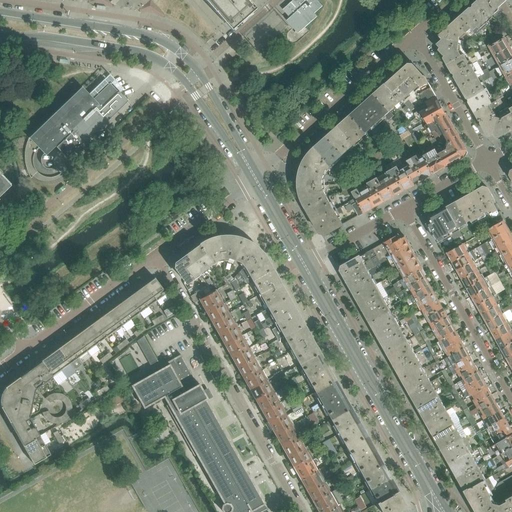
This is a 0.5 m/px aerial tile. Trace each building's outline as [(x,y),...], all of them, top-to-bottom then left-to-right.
[(203,0),(224,23),(230,29),(254,8),(247,0),(203,0)] [(315,14),(323,6),(317,0),(293,0),(283,10),(290,18),(287,21),(298,34),(305,28),(318,17),(315,14)] [(485,22),(492,16),(495,13),(495,11),(491,3),(489,0),(479,0),(474,6),(474,7),(472,9),(470,9),(460,18),(471,30),(473,32),(478,27),(479,28),(485,22)] [(511,0),(489,0),(491,3),(495,11),(503,4),(507,0),(511,0)] [(471,30),(460,18),(440,36),(442,38),(442,41),(438,45),(441,48),(440,50),(444,55),(446,56),(444,59),(448,65),(465,55),(464,55),(466,54),(463,50),(464,42),(459,41),(459,39),(464,34),(465,35),(471,30)] [(488,47),(504,38),(501,33),(500,33),(495,36),(485,42),(487,46),(488,48),(489,48),(488,47)] [(509,48),(504,38),(488,47),(489,48),(490,47),(495,56),(509,48)] [(487,46),(484,43),(482,41),(478,44),(479,46),(485,48),(486,49),(488,48),(487,46)] [(511,58),(511,52),(510,48),(509,48),(495,56),(500,66),(511,58)] [(481,58),(478,53),(473,54),(478,62),(482,59),(481,58)] [(471,66),(465,55),(448,65),(461,88),(478,78),(471,66)] [(511,71),(511,58),(500,66),(505,75),(511,71)] [(428,83),(425,76),(424,77),(413,65),(409,64),(399,73),(414,90),(419,85),(421,87),(428,83)] [(414,90),(399,73),(375,94),(389,111),(401,100),(402,101),(414,90)] [(482,84),(492,78),(489,73),(479,78),(482,84)] [(490,101),(481,84),(478,78),(461,88),(475,114),(504,98),(501,92),(498,94),(499,97),(490,102),(489,101),(490,101)] [(66,158),(126,101),(109,83),(93,99),(82,87),(29,138),(45,155),(56,146),(56,147),(66,158)] [(437,98),(431,87),(419,94),(425,102),(425,104),(437,98)] [(394,116),(389,111),(375,94),(351,116),(366,132),(371,128),(376,134),(383,128),(378,122),(384,116),(388,121),(394,116)] [(421,113),(440,103),(437,98),(425,104),(416,109),(417,112),(414,114),(415,116),(416,118),(419,116),(419,115),(421,113)] [(498,118),(500,109),(508,105),(504,98),(475,114),(488,136),(492,134),(495,135),(497,138),(511,129),(511,113),(502,119),(498,118)] [(415,107),(409,101),(405,105),(411,111),(415,107)] [(446,114),(440,103),(421,113),(427,125),(446,114)] [(454,128),(446,114),(427,125),(432,133),(437,130),(440,136),(454,128)] [(366,132),(351,116),(338,127),(354,144),(366,133),(366,132)] [(354,144),(338,127),(327,137),(342,155),(354,144)] [(467,152),(460,140),(454,128),(440,136),(440,137),(439,137),(443,143),(447,141),(449,143),(448,146),(458,149),(457,152),(467,154),(467,153),(467,152)] [(342,155),(327,137),(314,149),(310,153),(306,158),(303,163),(302,166),(324,175),(326,169),(342,155)] [(421,150),(432,144),(431,141),(429,138),(418,145),(421,150)] [(385,155),(392,150),(389,146),(383,151),(385,155)] [(447,166),(466,155),(467,154),(457,152),(458,149),(448,146),(447,150),(440,154),(447,166)] [(447,166),(440,154),(438,154),(435,149),(432,151),(424,156),(433,174),(447,166)] [(374,161),(384,154),(381,150),(372,158),(374,161)] [(433,174),(424,156),(418,159),(417,156),(413,158),(424,179),(433,174)] [(424,179),(413,158),(408,161),(409,164),(404,167),(414,185),(424,179)] [(321,181),(324,175),(302,166),(301,169),(299,175),(299,179),(299,185),(299,191),(301,197),(303,203),(306,208),(326,197),(322,189),(321,181)] [(414,185),(404,167),(400,169),(398,167),(393,170),(404,190),(414,185)] [(349,176),(339,170),(334,168),(333,170),(338,173),(336,178),(347,180),(349,176)] [(404,190),(393,170),(387,173),(389,176),(384,178),(394,196),(404,190)] [(0,193),(9,185),(0,175),(0,193)] [(394,196),(384,178),(379,181),(377,179),(372,181),(384,202),(394,196)] [(384,202),(372,181),(367,184),(369,187),(364,190),(374,207),(384,202)] [(499,209),(488,188),(483,187),(477,191),(483,201),(482,202),(487,211),(488,211),(489,213),(492,211),(493,213),(499,209)] [(374,207),(364,190),(359,192),(357,190),(352,193),(355,199),(363,213),(374,207)] [(487,211),(482,202),(483,201),(477,191),(456,203),(467,223),(471,220),(472,222),(485,215),(484,213),(487,211)] [(335,212),(326,197),(306,208),(320,233),(326,235),(343,225),(341,221),(337,217),(337,216),(343,213),(340,208),(335,212)] [(363,213),(355,199),(350,201),(352,205),(358,216),(363,213)] [(467,223),(456,203),(446,208),(459,230),(460,230),(467,242),(476,237),(467,223)] [(459,230),(446,208),(430,217),(431,220),(431,221),(432,222),(428,224),(438,242),(459,230)] [(497,224),(503,217),(498,213),(492,219),(497,224)] [(493,239),(509,230),(504,221),(488,230),(493,239)] [(511,249),(511,235),(511,236),(511,235),(510,232),(509,230),(493,239),(499,250),(492,255),(485,244),(482,246),(481,246),(490,263),(502,255),(511,249)] [(391,255),(409,245),(405,237),(402,239),(402,238),(400,239),(398,235),(384,243),(373,250),(380,261),(391,255)] [(234,260),(242,239),(241,239),(236,237),(230,236),(224,236),(218,237),(212,238),(206,241),(201,244),(198,246),(212,264),(218,259),(228,258),(234,260)] [(265,257),(261,252),(257,248),(252,244),(247,241),(242,239),(234,260),(240,262),(244,266),(252,281),(272,270),(265,257)] [(417,259),(409,245),(391,255),(397,265),(406,259),(409,264),(417,259)] [(467,254),(462,245),(450,252),(447,248),(442,250),(445,255),(447,254),(449,258),(451,259),(452,262),(467,254)] [(186,283),(212,264),(198,246),(175,263),(174,267),(185,283),(186,283)] [(511,249),(502,255),(511,272),(511,271),(511,249)] [(468,254),(467,254),(452,262),(453,263),(453,265),(454,267),(455,268),(457,271),(473,263),(478,260),(473,251),(468,254)] [(490,264),(485,255),(482,258),(487,266),(490,264)] [(368,271),(360,257),(342,267),(341,270),(356,297),(376,285),(368,271)] [(404,278),(421,269),(423,268),(417,259),(409,264),(406,259),(397,265),(404,278)] [(477,271),(473,263),(457,271),(458,272),(458,274),(459,276),(460,276),(462,279),(477,271)] [(495,272),(491,265),(487,267),(491,274),(495,272)] [(409,287),(425,277),(421,269),(404,278),(409,287)] [(288,298),(272,270),(252,281),(268,308),(288,298)] [(482,280),(477,271),(462,279),(463,281),(463,282),(464,284),(465,285),(467,289),(482,280)] [(234,279),(231,277),(233,275),(231,272),(228,275),(225,278),(229,283),(231,282),(234,279)] [(413,294),(430,285),(425,277),(409,287),(413,294)] [(472,297),(492,286),(487,277),(482,280),(467,289),(468,289),(467,291),(470,295),(471,295),(472,297)] [(168,293),(163,285),(162,283),(161,283),(159,283),(158,284),(154,278),(145,285),(157,301),(168,293)] [(239,288),(234,281),(231,283),(235,290),(239,288)] [(157,301),(145,285),(136,291),(148,307),(157,301)] [(384,299),(396,292),(394,288),(381,295),(376,285),(356,297),(371,323),(391,312),(384,299)] [(418,302),(434,293),(430,285),(413,294),(418,302)] [(199,300),(212,292),(210,288),(203,291),(202,290),(201,289),(199,286),(193,289),(190,286),(186,288),(194,303),(199,300)] [(496,295),(492,286),(472,297),(473,298),(472,300),(474,302),(475,302),(477,306),(492,297),(496,295)] [(223,303),(216,290),(212,292),(199,300),(205,309),(213,305),(215,308),(223,303)] [(408,296),(405,290),(398,294),(402,300),(408,296)] [(148,307),(136,291),(128,298),(139,313),(148,307)] [(236,298),(234,295),(232,291),(226,294),(230,301),(236,298)] [(248,302),(243,293),(238,296),(243,304),(246,303),(248,302)] [(422,310),(439,301),(434,293),(418,302),(422,310)] [(482,314),(497,306),(492,297),(477,306),(478,307),(477,308),(479,311),(480,311),(482,314)] [(139,313),(128,298),(119,304),(130,320),(139,313)] [(283,336),(303,325),(288,298),(268,308),(262,312),(268,322),(274,319),(278,327),(272,330),(277,339),(283,336)] [(397,309),(404,305),(401,300),(394,304),(395,305),(392,307),(394,310),(397,309)] [(427,318),(443,308),(439,301),(422,310),(427,318)] [(229,313),(223,303),(215,308),(213,305),(205,309),(212,322),(229,313)] [(130,320),(119,304),(110,310),(122,326),(130,320)] [(178,312),(174,305),(167,309),(171,316),(178,312)] [(410,306),(409,307),(406,309),(410,315),(411,317),(415,315),(410,306)] [(502,314),(497,306),(482,314),(483,316),(482,317),(483,319),(485,320),(487,323),(502,314)] [(431,326),(447,316),(443,308),(427,318),(431,326)] [(171,316),(167,309),(163,311),(167,318),(171,316)] [(122,326),(110,310),(101,317),(113,333),(122,326)] [(407,341),(391,312),(371,323),(387,352),(407,341)] [(236,326),(229,313),(212,322),(218,332),(226,328),(227,330),(236,326)] [(507,323),(502,314),(487,323),(487,324),(487,326),(488,328),(490,328),(492,332),(507,323)] [(402,325),(412,319),(411,317),(410,315),(404,319),(405,319),(400,322),(402,325)] [(436,334),(452,325),(447,316),(431,326),(436,334)] [(113,333),(101,317),(93,323),(104,339),(113,333)] [(104,339),(93,323),(84,329),(96,345),(104,339)] [(259,332),(272,325),(265,323),(256,327),(259,332)] [(424,330),(419,323),(415,325),(420,333),(423,331),(424,330)] [(511,332),(507,323),(492,332),(492,333),(492,334),(493,337),(495,337),(497,340),(511,332)] [(146,330),(143,325),(138,329),(141,333),(146,330)] [(264,333),(271,330),(270,329),(274,327),(272,325),(259,332),(262,337),(265,335),(264,333)] [(319,353),(311,339),(303,325),(283,336),(291,350),(274,360),(276,363),(277,363),(279,367),(282,365),(280,361),(290,356),(293,361),(295,359),(296,359),(299,364),(319,353)] [(440,341),(456,332),(452,325),(436,334),(440,341)] [(242,336),(236,326),(227,330),(226,328),(218,332),(225,345),(242,336)] [(96,345),(84,329),(75,336),(87,352),(96,345)] [(141,333),(138,329),(133,333),(136,337),(141,333)] [(444,349),(461,340),(456,332),(440,341),(444,349)] [(501,349),(511,343),(511,332),(497,340),(497,342),(497,343),(498,345),(500,346),(501,349)] [(87,352),(75,336),(67,342),(78,358),(87,352)] [(147,343),(143,336),(136,341),(140,347),(147,343)] [(248,347),(242,336),(225,345),(230,354),(238,349),(240,352),(248,347)] [(129,343),(126,339),(121,343),(124,347),(129,343)] [(449,357),(465,348),(461,340),(444,349),(449,357)] [(424,370),(407,341),(387,352),(404,381),(424,370)] [(83,364),(78,358),(67,342),(58,349),(69,365),(69,364),(74,370),(83,364)] [(124,347),(121,343),(116,347),(119,351),(124,347)] [(153,354),(147,343),(140,347),(146,358),(153,354)] [(506,358),(511,354),(511,343),(501,349),(502,350),(502,352),(503,354),(504,354),(506,358)] [(422,351),(428,347),(426,344),(420,347),(421,348),(415,351),(417,355),(423,351),(422,351)] [(254,358),(252,355),(248,347),(240,352),(238,349),(230,354),(237,367),(254,358)] [(449,367),(470,356),(465,348),(449,357),(445,360),(449,367)] [(69,365),(58,349),(49,355),(60,371),(69,365)] [(281,355),(279,350),(273,352),(276,358),(281,355)] [(112,357),(109,352),(104,356),(107,360),(112,357)] [(335,381),(327,367),(319,353),(299,364),(315,392),(335,381)] [(157,361),(153,354),(146,358),(150,365),(157,361)] [(60,371),(49,355),(40,362),(52,377),(60,371)] [(166,406),(194,456),(195,456),(196,455),(224,504),(222,505),(221,509),(222,511),(250,511),(251,511),(250,511),(261,511),(267,509),(206,401),(205,399),(207,398),(205,395),(203,391),(199,384),(197,385),(180,355),(160,366),(160,367),(161,369),(131,386),(144,408),(153,403),(164,397),(168,405),(166,406)] [(107,360),(104,356),(99,360),(102,364),(107,360)] [(458,373),(474,364),(470,356),(449,367),(454,375),(458,373)] [(261,370),(254,358),(237,367),(243,376),(250,372),(252,375),(261,370)] [(42,384),(42,382),(45,382),(52,377),(40,362),(23,374),(24,374),(20,378),(19,377),(5,387),(5,388),(3,391),(1,394),(0,397),(31,403),(34,390),(35,389),(35,390),(42,384)] [(441,362),(440,362),(437,364),(441,372),(442,372),(445,370),(441,362)] [(462,381),(478,371),(474,364),(458,373),(462,381)] [(266,380),(261,370),(252,375),(250,372),(243,376),(250,390),(266,380)] [(439,397),(424,370),(404,381),(419,408),(439,397)] [(466,388),(483,379),(478,371),(462,381),(466,388)] [(298,383),(302,381),(299,376),(287,382),(290,387),(298,383)] [(471,396),(487,387),(483,379),(466,388),(471,396)] [(274,393),(267,381),(266,380),(250,390),(255,399),(263,395),(265,398),(274,393)] [(350,409),(343,395),(335,381),(315,392),(321,402),(310,408),(312,412),(323,406),(331,420),(350,409)] [(109,389),(106,385),(101,389),(104,393),(109,389)] [(300,392),(296,385),(291,388),(295,394),(300,392)] [(475,404),(492,395),(487,387),(471,396),(475,404)] [(104,393),(101,389),(96,393),(99,397),(104,393)] [(279,403),(274,393),(265,398),(263,395),(255,399),(263,412),(279,403)] [(480,412),(496,403),(492,395),(475,404),(480,412)] [(300,405),(298,401),(295,396),(286,400),(291,409),(300,405)] [(33,425),(29,417),(31,403),(0,397),(0,402),(0,405),(1,407),(9,422),(10,422),(13,427),(12,427),(22,445),(39,436),(35,428),(33,427),(33,425)] [(447,410),(439,397),(419,408),(435,436),(455,424),(447,410)] [(91,402),(88,398),(83,402),(86,406),(91,402)] [(468,408),(464,401),(459,403),(462,406),(464,410),(468,408)] [(86,406),(83,402),(78,405),(81,410),(86,406)] [(287,416),(279,403),(263,412),(268,422),(276,418),(278,421),(287,416)] [(484,420),(501,411),(496,403),(480,412),(484,420)] [(294,414),(303,409),(301,406),(295,409),(295,408),(291,410),(294,414)] [(366,437),(350,409),(331,420),(327,423),(330,429),(334,427),(346,448),(366,437)] [(489,428),(505,419),(501,411),(484,420),(489,428)] [(275,434),(292,425),(287,416),(278,421),(276,418),(268,422),(275,434)] [(491,437),(510,426),(505,419),(489,428),(486,429),(491,437)] [(462,438),(474,431),(472,426),(460,434),(455,424),(435,436),(450,464),(470,452),(462,438)] [(299,439),(292,426),(292,425),(275,434),(281,444),(289,440),(290,444),(299,439)] [(314,431),(311,425),(302,430),(306,436),(314,431)] [(497,443),(511,435),(511,430),(510,426),(491,437),(495,445),(497,443)] [(468,440),(476,435),(474,432),(466,437),(468,440)] [(509,464),(511,462),(511,435),(497,443),(509,464)] [(45,445),(40,436),(39,436),(22,445),(28,455),(45,445)] [(382,465),(366,437),(346,448),(362,476),(382,465)] [(304,448),(299,439),(290,444),(289,440),(281,444),(288,457),(304,448)] [(51,455),(45,445),(28,455),(33,465),(46,457),(46,458),(51,455)] [(483,446),(478,449),(482,455),(487,453),(483,446)] [(312,461),(304,448),(288,457),(294,467),(301,463),(303,466),(312,461)] [(331,462),(325,451),(322,453),(328,463),(331,462)] [(486,480),(470,452),(450,464),(466,491),(483,481),(486,480)] [(317,470),(312,461),(303,466),(301,463),(294,467),(300,479),(317,470)] [(511,462),(509,464),(510,466),(505,469),(499,473),(496,474),(498,479),(499,479),(511,471),(511,462)] [(398,493),(390,479),(382,465),(362,476),(378,504),(398,493)] [(338,473),(337,471),(336,468),(328,472),(331,477),(338,473)] [(324,483),(317,470),(300,479),(306,489),(314,485),(315,488),(324,483)] [(496,474),(492,476),(493,478),(494,481),(496,481),(498,485),(499,483),(500,482),(499,479),(498,479),(496,474)] [(345,485),(356,479),(354,475),(343,481),(345,485)] [(511,511),(511,475),(500,482),(499,483),(498,485),(491,496),(483,481),(466,491),(477,511),(511,511)] [(329,493),(324,483),(315,488),(314,485),(306,489),(313,502),(329,493)] [(351,493),(345,485),(344,484),(341,486),(347,496),(351,493)] [(335,503),(340,500),(335,490),(329,493),(313,502),(319,511),(326,507),(328,510),(336,505),(335,503)] [(395,511),(403,508),(404,504),(398,494),(398,493),(378,504),(382,511),(395,511)]
